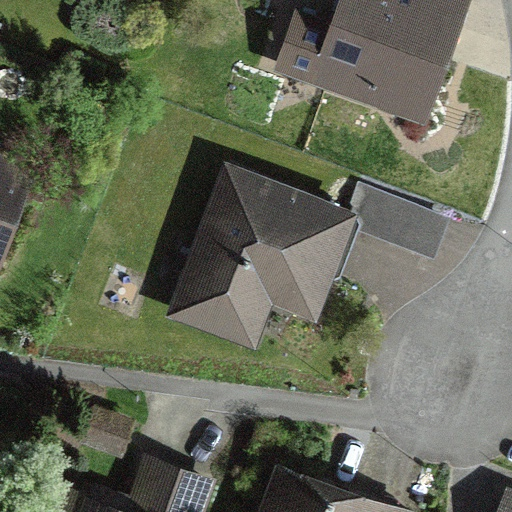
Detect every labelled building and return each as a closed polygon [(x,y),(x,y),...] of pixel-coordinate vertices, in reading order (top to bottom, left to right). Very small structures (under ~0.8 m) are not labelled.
[(420,115),(458,8),(436,0),(339,0),(328,32),(293,20),(277,64),(420,115)] [(346,214),(224,169),(183,279),(207,288),(193,325),(251,347),(269,298),(309,313),(323,276),(346,214)] [(0,214),(12,182),(0,177),(0,214)] [(114,452),(125,423),(92,411),(81,440),(114,452)] [(134,511),(111,511),(70,497),(64,511),(191,511),(202,481),(148,461),(132,504),(136,508),(134,511)] [(346,498),(284,474),(269,511),(365,511),(368,506),(346,498)] [(511,511),(511,497),(510,497),(503,500),(498,511),(511,511)]
